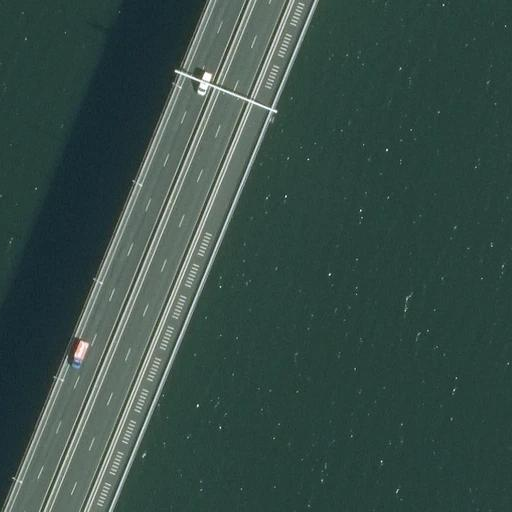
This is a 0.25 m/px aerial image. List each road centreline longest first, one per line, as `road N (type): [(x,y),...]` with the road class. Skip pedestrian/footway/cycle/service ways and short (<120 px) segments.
road 1 (motorway): [(67,511),(274,0)]
road 2 (motorway): [(234,0),(28,511)]
road 3 (tertiary): [(100,511),(306,0)]
